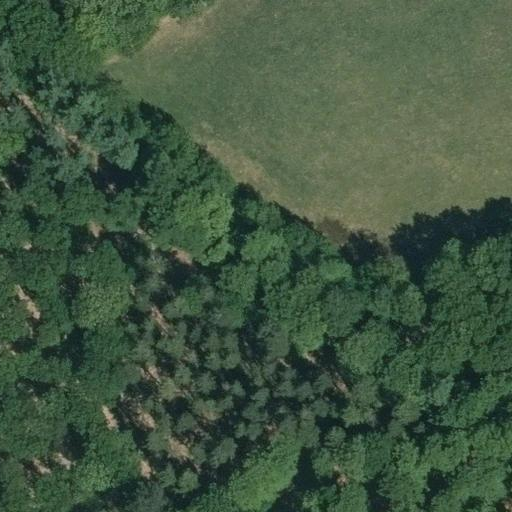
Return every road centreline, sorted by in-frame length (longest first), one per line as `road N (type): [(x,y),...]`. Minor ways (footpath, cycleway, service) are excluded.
road 1 (track): [(511,442),(440,424),(0,155)]
road 2 (track): [(131,511),(121,460),(111,224)]
road 3 (track): [(0,467),(121,460)]
